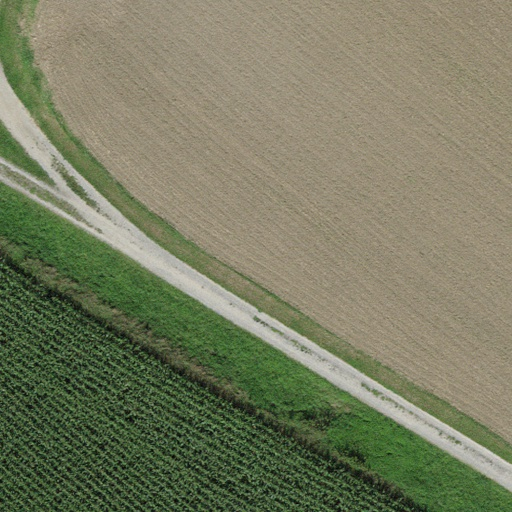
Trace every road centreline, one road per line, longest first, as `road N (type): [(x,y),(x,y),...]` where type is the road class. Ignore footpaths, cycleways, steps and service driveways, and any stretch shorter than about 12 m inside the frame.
road 1 (track): [(0,170),(511,474)]
road 2 (track): [(127,245),(0,98)]
